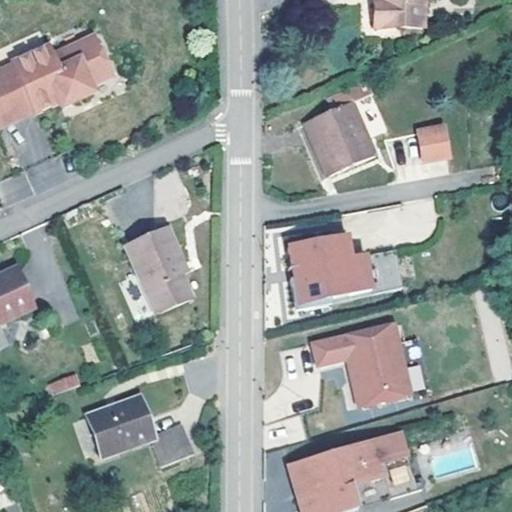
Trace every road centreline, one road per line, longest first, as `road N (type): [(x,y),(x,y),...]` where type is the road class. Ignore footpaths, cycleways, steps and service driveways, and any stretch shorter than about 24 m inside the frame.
road 1 (residential): [(239,511),(241,131)]
road 2 (residential): [(0,230),(204,137),(241,131)]
road 3 (unknown): [(240,212),(475,161)]
road 4 (residential): [(241,131),(239,0)]
